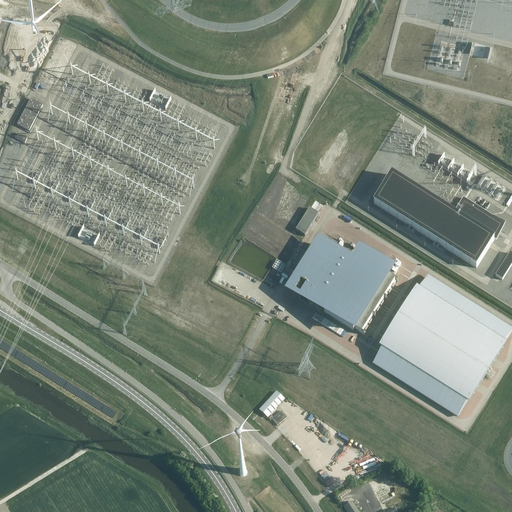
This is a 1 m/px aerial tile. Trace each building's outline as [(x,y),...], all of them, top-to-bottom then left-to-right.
[(51,56),(40,77),(46,80),(57,59),(51,56)] [(168,109),(173,99),(154,90),(149,101),(168,109)] [(43,105),(31,99),(18,125),(30,131),(43,105)] [(27,139),(17,133),(15,138),(25,143),(27,139)] [(439,161),(438,165),(440,165),(450,171),(464,181),(466,181),(467,179),(470,180),(472,178),(473,173),(462,167),(463,167),(460,165),(459,165),(453,161),(443,155),(439,161)] [(433,181),(437,176),(433,173),(429,178),(433,181)] [(464,198),(454,213),(443,206),(392,175),(374,204),(477,268),(495,240),(496,240),(506,224),(464,198)] [(507,189),(487,178),(487,177),(484,175),(478,186),(501,199),(507,189)] [(296,231),(305,236),(319,215),(309,209),(296,231)] [(97,246),(101,235),(96,232),(95,233),(82,227),(80,232),(78,231),(76,236),(97,246)] [(346,254),(343,259),(321,245),(299,281),(301,283),(294,294),(313,306),(317,300),(328,307),(324,313),(354,331),(355,329),(364,335),(399,281),(389,275),(390,273),(361,255),(357,261),(346,254)] [(511,254),(510,253),(495,276),(502,280),(511,264),(511,254)] [(272,268),(281,273),(286,266),(277,260),(272,268)] [(396,261),(392,270),(398,273),(402,264),(396,261)] [(374,363),(458,416),(511,332),(427,279),(374,363)] [(268,419),(285,400),(277,392),(259,411),(268,419)] [(277,426),(287,418),(281,412),(274,418),(272,420),(277,426)] [(352,465),(345,471),(347,474),(355,468),(352,465)] [(344,508),(346,511),(359,511),(352,502),(344,508)]
